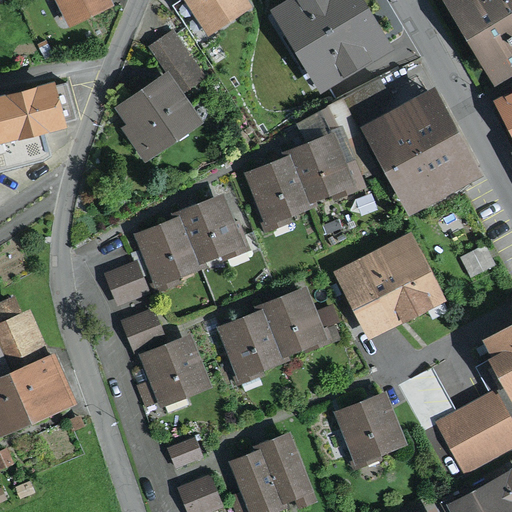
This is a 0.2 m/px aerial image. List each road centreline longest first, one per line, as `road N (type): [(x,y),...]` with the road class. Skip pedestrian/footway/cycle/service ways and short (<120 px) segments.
road 1 (residential): [(135,511),(68,311),(60,245),(75,164),(137,0)]
road 2 (tertiary): [(405,0),(511,192)]
